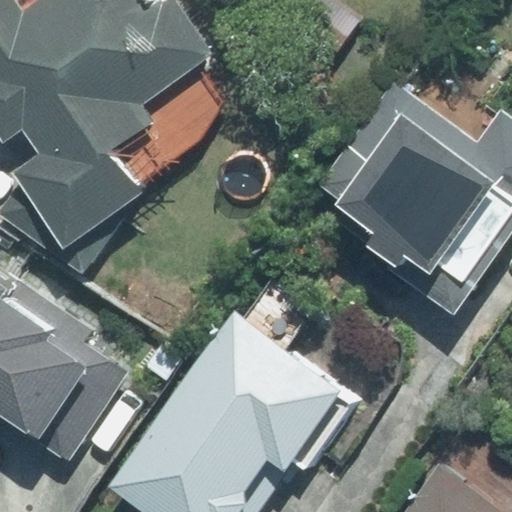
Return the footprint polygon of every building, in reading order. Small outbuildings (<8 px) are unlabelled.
[(32,173),(6,211),(90,267),(120,223),(116,220),(157,190),(125,146),(165,116),(154,102),(224,50),(186,0),(41,0),(31,8),(24,0),(0,0),(0,124),(13,142),(34,127),(52,152),(29,169),(32,173)] [(355,202),(342,219),(468,308),(511,246),(511,112),(508,110),(487,140),(402,80),(328,183),(355,202)] [(0,422),(6,427),(17,410),(80,453),(136,370),(93,341),(101,330),(26,279),(22,285),(0,270),(0,422)] [(238,311),(121,477),(170,511),(241,511),(282,454),(299,466),(352,391),(238,311)] [(511,511),(511,508),(446,463),(412,511),(511,511)]
